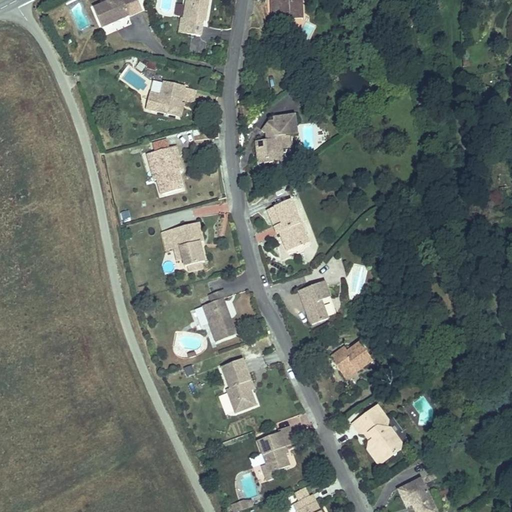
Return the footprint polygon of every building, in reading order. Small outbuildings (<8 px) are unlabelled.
[(104,28),(115,22),(114,19),(119,16),(121,20),(143,9),(138,0),(112,0),(95,8),(104,28)] [(180,16),(178,29),(200,33),(202,20),(205,20),(207,0),(184,0),(183,16),(180,16)] [(302,14),(301,0),(271,0),(272,7),(281,7),(281,15),(302,14)] [(408,17),(395,22),(400,33),(412,28),(408,17)] [(158,112),(180,116),(184,100),(188,84),(166,79),(158,112)] [(184,100),(180,116),(185,117),(188,101),(184,100)] [(253,139),(256,155),(265,153),(267,161),(285,159),(283,148),(291,147),(288,132),(296,131),(292,110),(270,114),(270,118),(267,119),(261,128),(264,129),(266,133),(266,137),(253,139)] [(181,186),(177,170),(173,157),(180,155),(177,143),(148,151),(155,176),(159,175),(163,191),(181,186)] [(292,157),(291,147),(283,148),(285,159),(292,157)] [(265,153),(256,155),(258,163),(267,161),(265,153)] [(173,157),(177,170),(184,168),(180,155),(173,157)] [(270,207),(275,224),(299,215),(294,199),(270,207)] [(299,215),(275,224),(276,226),(281,224),(289,248),(304,243),(299,230),(304,228),(299,215)] [(201,221),(170,228),(175,247),(181,245),(186,266),(191,264),(205,261),(207,260),(202,240),(205,239),(201,221)] [(175,247),(170,228),(153,232),(158,251),(175,247)] [(299,230),(304,243),(309,242),(304,228),(299,230)] [(181,245),(175,247),(180,267),(186,266),(181,245)] [(327,281),(347,275),(342,259),(322,265),(327,281)] [(206,266),(205,261),(191,264),(192,269),(206,266)] [(354,265),(352,293),(363,294),(366,266),(354,265)] [(329,318),(323,299),(332,296),(326,280),(300,290),(307,308),(309,307),(310,311),(308,311),(313,324),(329,318)] [(213,300),(203,303),(216,339),(238,332),(225,296),(227,295),(224,287),(210,291),(213,300)] [(329,317),(335,315),(331,304),(326,306),(329,317)] [(346,351),(342,347),(331,354),(345,374),(354,367),(357,371),(373,359),(361,341),(350,348),(346,351)] [(247,383),(252,381),(244,358),(222,366),(231,389),(226,390),(235,413),(256,405),(251,391),(247,383)] [(354,367),(345,374),(348,377),(357,371),(354,367)] [(256,389),(252,381),(247,383),(251,391),(256,389)] [(358,432),(360,433),(369,434),(372,440),(367,443),(368,451),(372,458),(381,452),(387,460),(398,452),(391,440),(387,440),(389,428),(389,423),(378,407),(352,424),(358,432)] [(404,448),(389,428),(387,440),(391,440),(398,452),(404,448)] [(260,439),(269,465),(275,463),(278,471),(289,466),(285,455),(283,448),(288,446),(283,431),(260,439)] [(369,434),(360,433),(367,443),(372,440),(369,434)] [(381,452),(372,458),(378,466),(387,460),(381,452)] [(275,463),(269,465),(272,473),(278,471),(275,463)] [(251,473),(242,476),(248,491),(256,489),(251,473)] [(435,511),(421,480),(399,490),(407,507),(413,504),(416,511),(435,511)] [(323,511),(314,493),(293,504),(297,511),(323,511)] [(251,500),(232,505),(234,511),(253,507),(251,500)]
